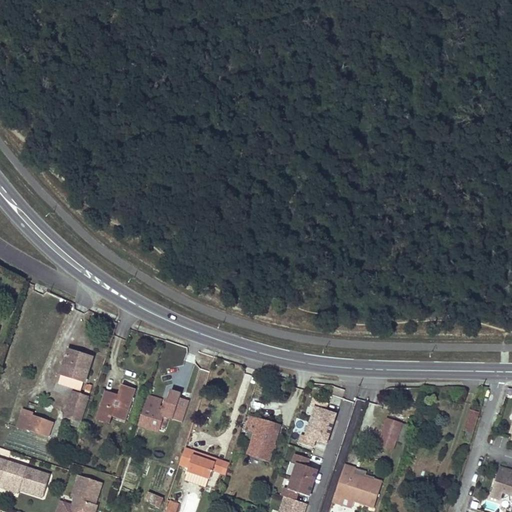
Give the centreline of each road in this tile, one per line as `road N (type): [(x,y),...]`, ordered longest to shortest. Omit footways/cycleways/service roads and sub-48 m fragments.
road 1 (secondary): [(0,188),(41,234),(112,291),(197,332),(330,365),(500,371)]
road 2 (residential): [(500,371),(458,511)]
